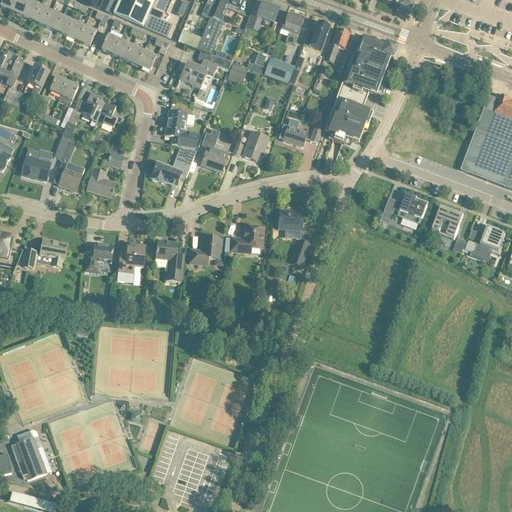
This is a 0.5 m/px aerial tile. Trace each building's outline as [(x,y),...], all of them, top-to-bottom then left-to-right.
[(3,0),(0,8),(11,13),(17,0),(3,0)] [(17,0),(11,13),(22,18),(29,3),(22,0),(17,0)] [(103,0),(99,10),(111,16),(116,4),(108,0),(103,0)] [(119,0),(113,15),(143,28),(155,0),(119,0)] [(224,9),(236,14),(241,0),(222,0),(222,2),(220,1),(211,20),(210,19),(210,20),(209,20),(205,32),(197,51),(206,55),(211,56),(223,25),(218,23),(224,9)] [(201,17),(209,20),(210,20),(210,19),(212,15),(210,15),(216,3),(214,2),(215,0),(207,0),(208,0),(201,17)] [(381,0),(400,7),(399,10),(411,14),(415,3),(412,2),(412,0),(381,0)] [(22,18),(34,23),(40,8),(29,3),(22,18)] [(72,9),(79,12),(81,6),(75,3),(72,9)] [(245,28),(243,34),(248,36),(251,31),(258,34),(259,34),(262,28),(266,30),(269,21),(274,23),(276,20),(279,11),(262,5),(261,8),(255,5),(251,15),(246,28),(245,28)] [(88,9),(81,6),(79,12),(85,15),(88,9)] [(34,23),(45,28),(51,13),(40,8),(34,23)] [(45,28),(56,33),(63,18),(51,13),(45,28)] [(95,19),(101,22),(104,16),(98,13),(95,19)] [(283,25),(279,35),(287,38),(286,43),(293,46),(299,32),(300,29),(304,20),(289,15),(285,24),(285,26),(283,25)] [(167,39),(172,26),(151,17),(145,30),(167,39)] [(56,33),(67,38),(74,23),(63,18),(56,33)] [(115,21),(112,27),(119,30),(122,24),(115,21)] [(67,38),(78,43),(85,28),(74,23),(67,38)] [(308,30),(303,46),(321,53),(329,29),(325,27),(325,25),(317,23),(314,32),(308,30)] [(85,28),(78,43),(89,48),(96,33),(85,28)] [(136,38),(139,32),(133,29),(130,35),(136,38)] [(205,32),(202,31),(199,38),(182,32),(178,44),(197,51),(205,32)] [(145,35),(139,32),(136,38),(143,41),(145,35)] [(330,46),(324,63),(332,66),(338,50),(345,52),(350,36),(337,32),(331,46),(330,46)] [(101,51),(113,57),(120,42),(108,36),(101,51)] [(342,85),(368,95),(376,98),(392,55),(390,51),(374,45),(374,47),(368,45),(369,43),(359,39),(342,85)] [(164,56),(169,45),(157,40),(155,46),(161,49),(159,54),(164,56)] [(113,57),(125,62),(132,47),(120,42),(113,57)] [(125,62),(138,68),(144,53),(132,47),(125,62)] [(217,52),(216,57),(224,61),(226,56),(217,52)] [(337,71),(345,74),(352,53),(347,52),(342,63),(340,62),(337,71)] [(144,53),(138,68),(150,73),(156,58),(144,53)] [(0,75),(4,77),(12,58),(3,54),(2,58),(0,57),(0,75)] [(266,71),(270,61),(271,58),(259,54),(252,72),(264,77),(266,71)] [(200,91),(206,76),(213,79),(217,69),(228,74),(231,64),(222,61),(211,56),(206,55),(199,71),(186,65),(179,82),(200,91)] [(12,58),(4,77),(8,79),(6,85),(13,89),(22,68),(20,67),(22,63),(12,58)] [(294,70),(288,86),(295,88),(304,60),(299,58),(294,70)] [(266,71),(264,77),(288,86),(294,70),(270,61),(266,71)] [(232,66),(227,81),(242,86),(248,72),(232,66)] [(327,69),(322,67),(317,80),(322,82),(327,69)] [(35,87),(31,97),(27,104),(36,108),(40,97),(38,96),(48,75),(34,68),(27,84),(35,87)] [(49,93),(61,98),(67,83),(56,78),(49,93)] [(67,83),(61,98),(72,103),(78,88),(67,83)] [(368,95),(342,85),(324,132),(330,135),(328,140),(333,142),(342,145),(344,140),(358,145),(369,117),(361,114),(368,95)] [(3,103),(11,106),(17,93),(9,90),(3,103)] [(309,99),(312,92),(308,91),(306,96),(306,97),(306,98),(303,103),(306,104),(309,99)] [(17,93),(11,106),(18,109),(24,96),(17,93)] [(97,125),(105,106),(100,104),(102,99),(91,94),(81,116),(91,120),(90,122),(97,125)] [(511,103),(510,102),(511,101),(509,101),(509,99),(505,97),(503,98),(502,98),(501,102),(489,97),(461,172),(511,191),(511,103)] [(267,102),(264,110),(271,112),(273,105),(283,107),(285,102),(268,98),(267,102)] [(201,109),(203,104),(194,101),(194,102),(195,102),(193,106),(200,108),(201,109)] [(34,117),(41,120),(47,108),(40,105),(34,117)] [(124,121),(113,116),(115,111),(105,106),(97,125),(102,127),(103,124),(113,129),(116,124),(121,127),(124,121)] [(68,124),(75,127),(80,115),(73,112),(68,124)] [(288,112),(286,118),(301,122),(303,117),(288,112)] [(165,137),(165,138),(182,141),(181,148),(196,151),(198,135),(183,133),(186,116),(169,113),(168,122),(169,123),(167,137),(165,137)] [(49,124),(51,119),(45,116),(43,121),(49,124)] [(56,127),(58,121),(51,119),(49,124),(56,127)] [(310,143),(317,145),(324,122),(317,120),(310,143)] [(279,139),(283,141),(283,142),(303,149),(307,134),(297,131),(299,124),(290,121),(288,128),(283,127),(279,139)] [(214,172),(221,174),(228,155),(221,153),(223,148),(216,145),(220,134),(212,131),(210,136),(206,134),(201,147),(208,149),(202,165),(215,169),(214,172)] [(251,133),(246,149),(242,158),(256,163),(262,149),(265,150),(269,140),(251,133)] [(64,157),(70,141),(62,138),(54,159),(61,162),(64,157)] [(0,170),(3,172),(8,163),(10,159),(1,154),(5,147),(0,144),(0,170)] [(243,146),(237,144),(233,156),(238,158),(243,146)] [(110,153),(123,157),(125,150),(112,146),(110,153)] [(26,158),(24,167),(21,177),(46,183),(51,164),(38,161),(41,152),(29,149),(26,158)] [(172,170),(166,168),(157,165),(151,180),(163,185),(164,183),(176,188),(181,177),(186,179),(196,154),(188,151),(185,160),(177,157),(172,170)] [(325,163),(333,167),(337,157),(329,153),(325,163)] [(108,166),(120,170),(123,158),(111,155),(108,166)] [(76,191),(84,171),(74,167),(67,165),(66,164),(62,163),(57,175),(63,177),(59,187),(66,190),(67,188),(76,191)] [(93,171),(91,180),(88,190),(99,193),(98,196),(111,200),(112,196),(113,196),(114,194),(113,194),(115,185),(104,182),(106,175),(93,171)] [(354,193),(351,208),(363,210),(366,195),(354,193)] [(417,200),(409,197),(406,196),(398,218),(420,226),(429,204),(417,199),(417,200)] [(382,219),(390,222),(398,203),(389,200),(382,219)] [(454,241),(463,217),(449,212),(441,209),(432,232),(454,241)] [(278,231),(291,232),(301,233),(303,215),(290,214),(290,213),(280,212),(278,231)] [(480,247),(491,251),(490,253),(500,257),(504,246),(502,245),(506,236),(496,232),(497,230),(486,226),(482,236),(484,237),(480,247)] [(232,240),(231,250),(230,254),(248,255),(249,250),(262,250),(263,231),(244,229),(243,241),(232,240)] [(0,257),(1,258),(1,259),(8,260),(11,248),(7,247),(9,238),(0,235),(0,257)] [(466,242),(458,239),(453,252),(461,255),(466,242)] [(190,265),(199,266),(207,267),(207,260),(220,261),(221,241),(203,240),(201,253),(191,252),(190,265)] [(43,241),(41,251),(40,257),(52,259),(50,267),(61,270),(63,261),(64,261),(67,246),(66,245),(66,247),(54,244),(54,243),(43,241)] [(466,251),(475,255),(478,246),(469,242),(466,251)] [(292,265),(301,268),(309,246),(299,243),(292,265)] [(156,261),(168,262),(166,283),(181,285),(183,268),(184,257),(177,256),(178,246),(157,244),(156,261)] [(98,264),(111,265),(113,247),(94,245),(93,259),(86,259),(84,274),(97,276),(98,264)] [(118,275),(118,283),(133,284),(134,277),(134,269),(143,270),(144,258),(145,248),(128,247),(126,259),(120,258),(119,268),(118,275)] [(18,267),(26,269),(34,270),(37,255),(21,252),(18,267)] [(31,314),(32,304),(22,303),(21,312),(31,314)] [(86,309),(85,319),(95,320),(95,309),(86,309)] [(133,315),(125,314),(125,323),(133,323),(133,315)] [(248,343),(251,327),(244,326),(240,342),(241,342),(241,344),(238,344),(238,348),(250,350),(250,346),(247,346),(247,343),(248,343)] [(131,422),(139,423),(140,416),(132,415),(131,422)] [(17,445),(11,447),(24,480),(28,482),(30,481),(47,475),(33,438),(16,445),(17,445)] [(7,455),(0,457),(0,477),(12,475),(7,455)] [(56,511),(58,507),(12,495),(9,504),(38,511),(56,511)]
